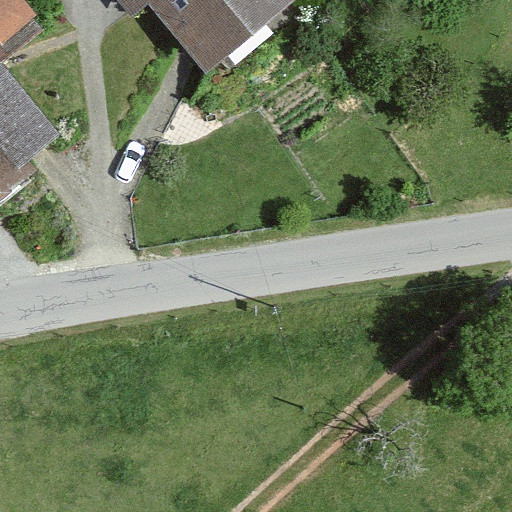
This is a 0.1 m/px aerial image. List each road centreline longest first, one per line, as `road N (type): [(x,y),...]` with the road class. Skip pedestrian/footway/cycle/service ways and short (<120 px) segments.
road 1 (tertiary): [(0,310),(511,233)]
road 2 (track): [(511,287),(248,511)]
